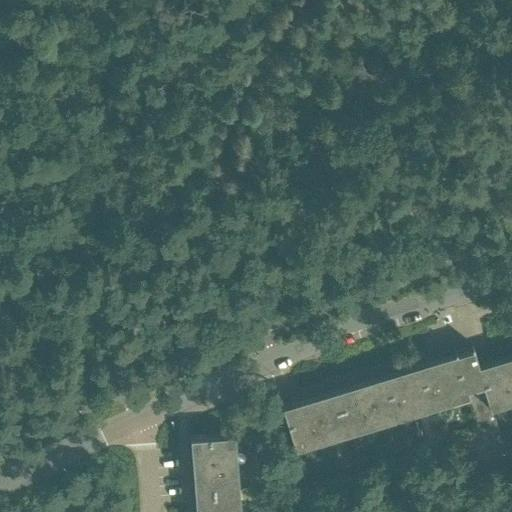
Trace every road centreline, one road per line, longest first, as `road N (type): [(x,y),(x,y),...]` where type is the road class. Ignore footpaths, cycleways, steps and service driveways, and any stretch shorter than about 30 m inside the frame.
road 1 (residential): [(511,274),(272,359),(139,421)]
road 2 (residential): [(139,421),(0,481)]
